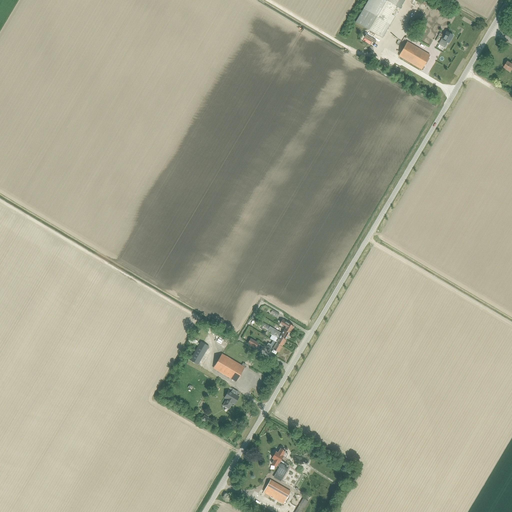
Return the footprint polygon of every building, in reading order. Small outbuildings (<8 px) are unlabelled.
[(368,0),(355,22),(382,38),(395,16),(391,15),(396,7),(400,9),(404,0),(368,0)] [(440,33),(439,36),(442,38),(442,39),(440,42),(445,46),(445,47),(448,43),(453,36),(446,32),(444,35),(440,33)] [(421,69),(429,55),(407,42),(398,56),(421,69)] [(284,330),(289,333),(293,326),(288,323),(282,319),(280,323),(286,326),(284,330)] [(289,333),(284,330),(282,333),(270,326),(264,323),(262,325),(286,339),(289,333)] [(282,346),(286,339),(262,325),(261,328),(267,331),(267,332),(275,337),(273,341),(282,346)] [(258,343),(254,341),(250,338),(247,343),(255,348),(258,343)] [(200,341),(189,360),(198,365),(209,346),(200,341)] [(278,352),(282,346),(273,341),(271,344),(268,343),(266,346),(272,350),(273,349),(278,352)] [(243,363),(241,365),(221,354),(213,368),(236,381),(246,364),(243,363)] [(239,397),(229,391),(224,398),(227,399),(223,405),(229,409),(232,402),(235,404),(239,397)] [(274,459),(272,463),(276,465),(277,464),(280,466),(273,477),(280,481),(288,466),(281,460),(283,456),(285,458),(288,453),(285,452),(286,451),(280,448),(278,453),(275,451),(272,458),(274,459)] [(271,480),(264,492),(270,496),(270,497),(273,498),(273,497),(283,503),(290,491),(271,480)] [(301,511),(308,501),(302,498),(294,511),(301,511)]
